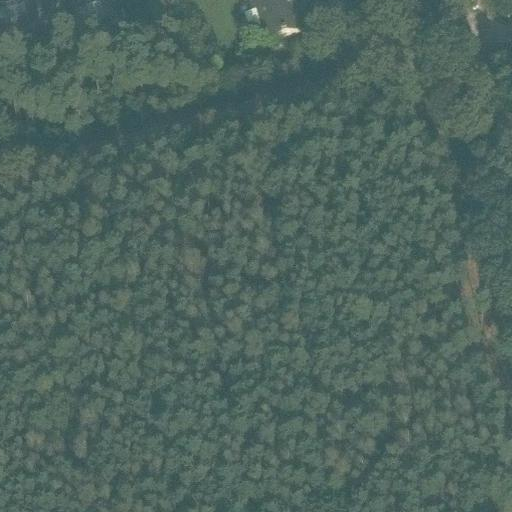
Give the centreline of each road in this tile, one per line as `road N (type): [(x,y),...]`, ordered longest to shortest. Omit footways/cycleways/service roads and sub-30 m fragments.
road 1 (unclassified): [(0,179),(511,34)]
road 2 (track): [(467,0),(511,190)]
